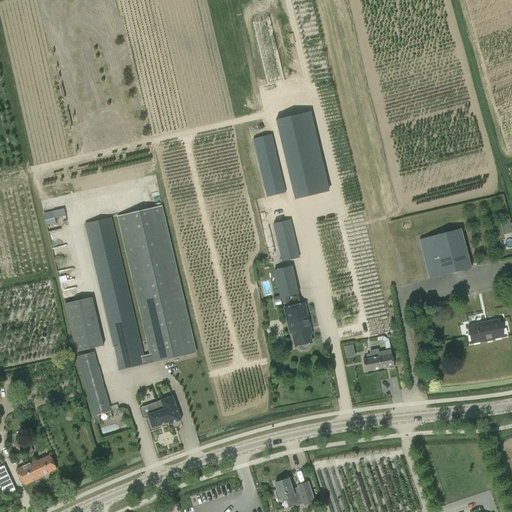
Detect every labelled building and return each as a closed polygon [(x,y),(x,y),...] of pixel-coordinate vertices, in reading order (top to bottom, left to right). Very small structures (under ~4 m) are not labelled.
[(294,198),(307,195),(329,189),(310,111),(275,120),(294,198)] [(266,198),(286,193),(272,134),(252,138),(266,198)] [(84,224),(119,371),(196,352),(162,206),(118,216),(150,354),(144,356),(111,217),(84,224)] [(56,223),(54,218),(65,216),(64,209),(44,214),(46,225),(56,223)] [(500,220),(502,233),(511,232),(509,218),(500,220)] [(281,262),(299,258),(290,219),(272,224),(281,262)] [(418,240),(429,280),(471,268),(461,228),(418,240)] [(281,298),(297,294),(291,267),(274,271),(281,298)] [(65,304),(76,352),(103,345),(92,297),(65,304)] [(286,309),(289,321),(295,347),(298,346),(298,347),(299,348),(300,348),(301,349),(302,350),(303,350),(304,350),(305,350),(305,349),(306,349),(307,348),(308,347),(308,346),(309,345),(309,344),(309,343),(311,343),(307,328),(309,327),(304,304),(286,309)] [(499,320),(468,326),(472,343),(485,340),(485,341),(493,339),(493,338),(503,336),(499,320)] [(378,337),(378,347),(389,347),(389,336),(378,337)] [(343,345),(345,358),(356,355),(354,343),(343,345)] [(363,360),(365,371),(385,367),(386,370),(393,369),(392,366),(394,366),(390,350),(378,353),(377,350),(370,352),(371,355),(367,355),(367,359),(363,360)] [(94,352),(76,357),(93,417),(111,411),(94,352)] [(168,422),(169,424),(181,421),(172,396),(160,400),(150,404),(153,413),(148,414),(152,428),(168,422)] [(49,455),(36,461),(36,460),(16,470),(23,486),(44,476),(43,475),(55,469),(49,455)] [(0,480),(9,477),(4,466),(0,467),(0,480)] [(288,478),(274,483),(277,491),(275,492),(277,501),(279,500),(280,501),(286,499),(289,508),(303,503),(304,506),(315,502),(308,481),(297,485),(297,487),(292,489),(288,478)]
